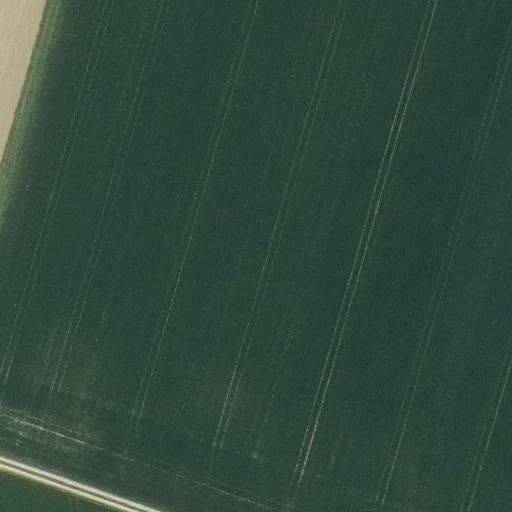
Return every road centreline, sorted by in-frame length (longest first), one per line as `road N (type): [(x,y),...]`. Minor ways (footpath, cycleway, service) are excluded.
road 1 (track): [(56,0),(0,198)]
road 2 (track): [(133,511),(0,468)]
